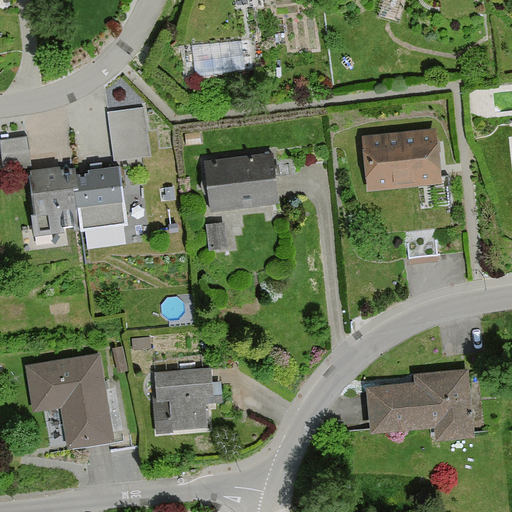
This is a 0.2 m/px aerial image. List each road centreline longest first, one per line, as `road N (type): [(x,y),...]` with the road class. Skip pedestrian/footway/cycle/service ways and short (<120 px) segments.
road 1 (residential): [(511,295),(424,314),(343,370),(302,430),(277,495)]
road 2 (residential): [(277,495),(206,487),(0,508)]
road 3 (residential): [(0,107),(69,91),(103,72),(152,0)]
